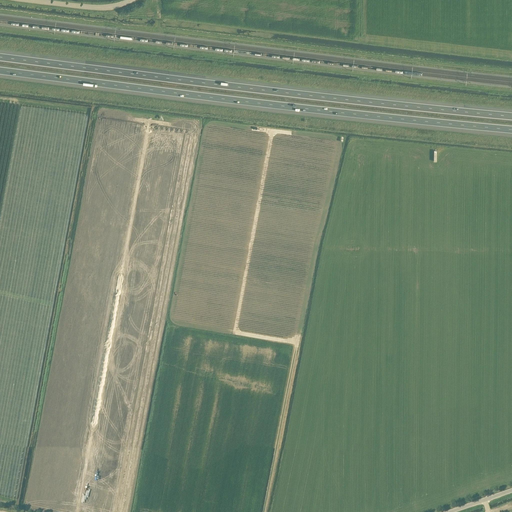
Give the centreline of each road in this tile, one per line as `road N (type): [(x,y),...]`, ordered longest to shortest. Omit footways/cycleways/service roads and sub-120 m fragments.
road 1 (motorway): [(511,116),(0,57)]
road 2 (motorway): [(0,70),(511,128)]
road 3 (track): [(77,511),(148,121)]
road 4 (track): [(263,511),(297,342)]
